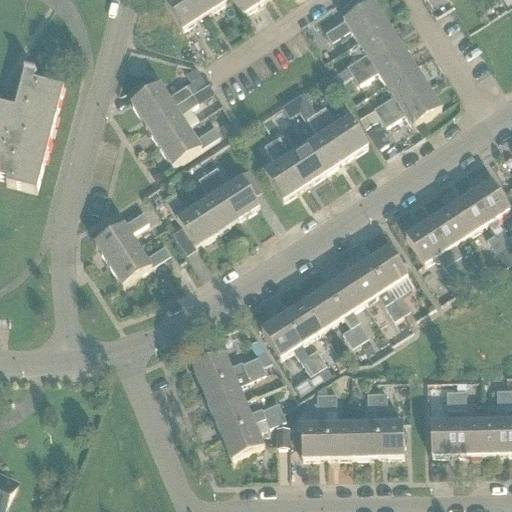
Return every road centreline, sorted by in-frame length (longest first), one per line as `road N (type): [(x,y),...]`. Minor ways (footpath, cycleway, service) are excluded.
road 1 (residential): [(124,353),(184,325),(494,126)]
road 2 (residential): [(68,361),(61,241),(126,0)]
road 3 (unclassified): [(511,506),(302,511)]
road 4 (unclassified): [(197,511),(183,502),(124,353)]
road 5 (residential): [(494,126),(405,0)]
road 6 (residential): [(216,73),(328,0)]
